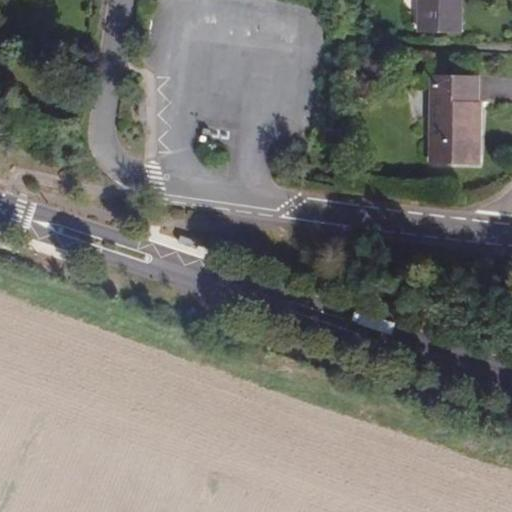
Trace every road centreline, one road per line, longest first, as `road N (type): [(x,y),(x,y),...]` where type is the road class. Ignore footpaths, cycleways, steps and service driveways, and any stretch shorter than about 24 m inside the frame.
road 1 (residential): [(117,0),(98,110),(104,146),(122,168),(249,203),(511,236)]
road 2 (residential): [(192,287),(511,393)]
road 3 (residential): [(511,368),(203,265)]
road 4 (residential): [(203,265),(58,216),(28,221)]
road 5 (residential): [(28,221),(50,239),(192,287)]
